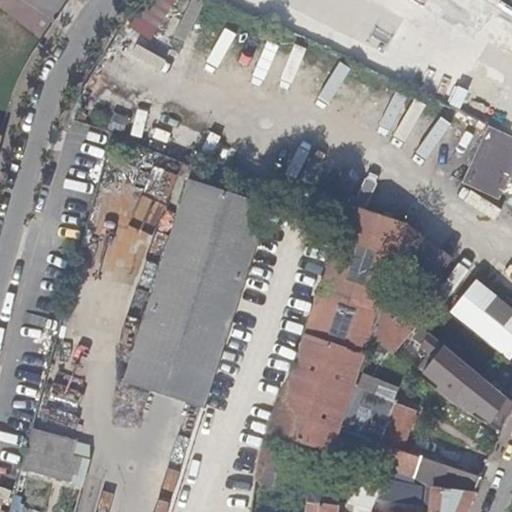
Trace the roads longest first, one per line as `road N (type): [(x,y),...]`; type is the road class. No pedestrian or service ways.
road 1 (residential): [(111,0),(47,95),(0,262)]
road 2 (unknown): [(316,0),(428,59)]
